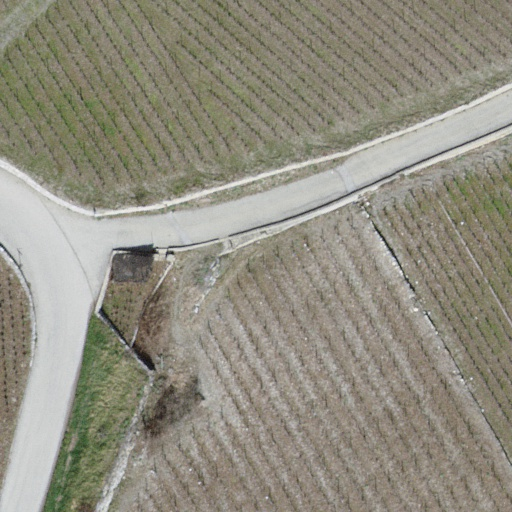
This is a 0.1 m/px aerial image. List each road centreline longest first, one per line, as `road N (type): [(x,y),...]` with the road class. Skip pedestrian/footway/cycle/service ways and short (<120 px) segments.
road 1 (unclassified): [(511,93),(310,194),(15,247)]
road 2 (unclassified): [(0,483),(41,379),(32,293),(15,247)]
